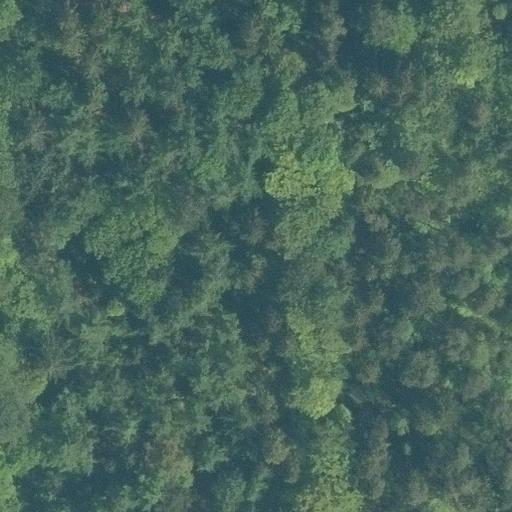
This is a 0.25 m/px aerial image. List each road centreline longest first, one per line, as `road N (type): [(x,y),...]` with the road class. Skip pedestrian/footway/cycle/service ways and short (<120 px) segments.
road 1 (track): [(333,156),(349,511)]
road 2 (track): [(321,0),(333,156)]
